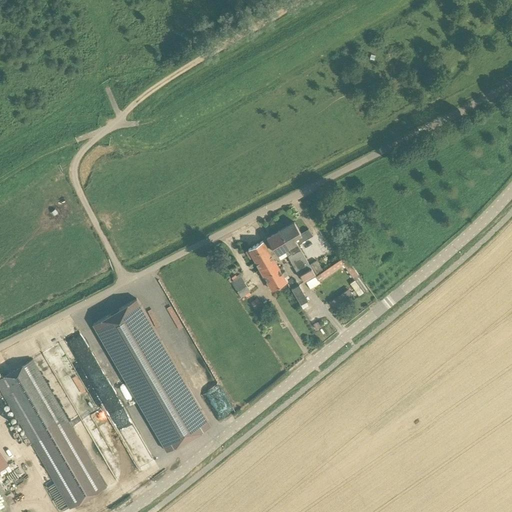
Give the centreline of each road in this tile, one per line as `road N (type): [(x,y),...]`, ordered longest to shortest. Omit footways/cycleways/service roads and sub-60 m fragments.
road 1 (tertiary): [(128,511),(475,230),(511,188)]
road 2 (residential): [(0,348),(419,131)]
road 3 (track): [(300,0),(172,78),(99,133),(77,164),(73,177),(129,283)]
